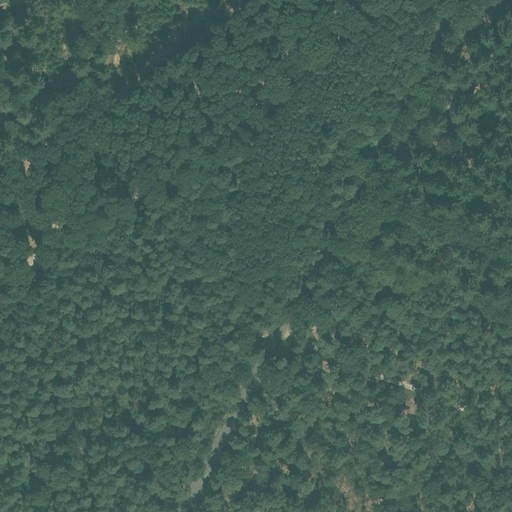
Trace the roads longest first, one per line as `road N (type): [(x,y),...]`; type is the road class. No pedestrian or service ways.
road 1 (unclassified): [(181,511),(460,0)]
road 2 (track): [(358,187),(511,242)]
